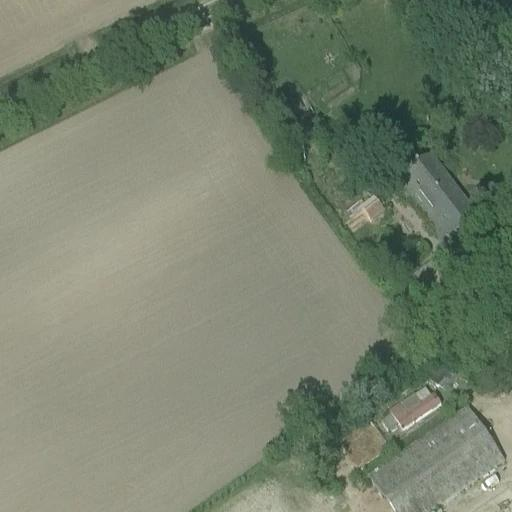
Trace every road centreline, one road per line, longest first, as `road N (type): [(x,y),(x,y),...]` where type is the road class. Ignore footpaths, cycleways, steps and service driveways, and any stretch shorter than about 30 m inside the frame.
road 1 (unclassified): [(0,111),(229,0)]
road 2 (unknown): [(428,0),(511,108)]
